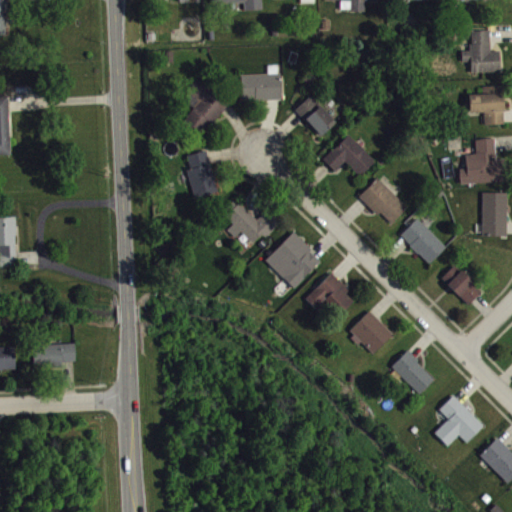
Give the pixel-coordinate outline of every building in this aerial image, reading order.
[(0,0),(0,39),(9,39),(8,0),(0,0)] [(214,0),(214,8),(246,7),(246,15),(264,14),(263,0),(214,0)] [(274,0),(275,3),(303,2),(303,8),(316,8),(316,0),(274,0)] [(327,0),(327,4),(353,5),(352,16),(367,16),(367,6),(381,7),(381,0),(327,0)] [(502,76),(501,55),(492,55),(491,35),(472,35),(473,55),(463,55),(464,67),(472,67),(472,77),(502,76)] [(244,105),(283,103),(281,70),(270,70),(270,78),(243,79),(244,105)] [(195,111),(188,123),(211,136),(231,101),(198,82),(185,105),(195,111)] [(486,117),(486,129),(506,129),(504,90),(484,91),(485,98),(471,99),(471,117),(486,117)] [(0,153),(9,153),(6,95),(0,95),(0,153)] [(297,114),(322,141),(338,126),(313,100),(297,114)] [(377,166),(351,138),(324,163),(337,176),(348,166),(362,181),(377,166)] [(497,143),(477,143),(478,158),(468,159),(468,173),(461,173),(462,188),(506,186),(506,163),(497,163),(497,143)] [(219,198),(210,155),(190,159),(192,173),(190,174),(196,203),(219,198)] [(409,212),(380,182),(362,200),(391,230),(409,212)] [(509,197),(484,197),(484,240),(508,240),(509,197)] [(259,224),(241,207),(228,220),(236,228),(229,235),(237,242),(242,236),(255,248),(264,238),(268,241),(282,226),(269,214),(259,224)] [(0,216),(13,216),(13,251),(15,251),(15,266),(0,266),(0,216)] [(431,269),(449,251),(420,221),(402,239),(431,269)] [(296,292),(323,264),(294,237),(267,265),(296,292)] [(443,283),(470,309),(484,295),(457,269),(443,283)] [(318,313),(327,304),(343,319),(356,305),(348,298),(351,295),(332,277),(308,303),(318,313)] [(352,335),(376,358),(395,337),(371,315),(352,335)] [(74,360),(61,361),(61,366),(34,367),(32,344),(73,342),(74,360)] [(0,345),(13,345),(14,367),(1,368),(1,370),(0,370),(0,345)] [(436,383),(409,355),(393,371),(420,399),(436,383)] [(436,437),(450,451),(460,440),(468,447),(486,430),(455,400),(441,414),(450,423),(436,437)] [(511,485),(511,455),(500,442),(482,459),(509,488),(511,485)]
